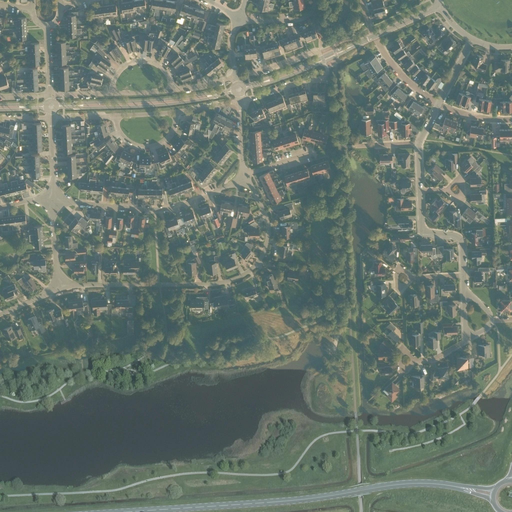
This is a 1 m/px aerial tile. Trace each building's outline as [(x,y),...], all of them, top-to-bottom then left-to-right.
[(138,13),(141,12),(138,0),(132,0),(133,1),(134,8),(138,8),(138,13)] [(383,1),(382,0),(374,0),(372,1),(373,4),(372,4),(374,10),(385,7),(383,1)] [(170,1),(168,14),(171,14),(172,9),(175,10),(177,1),(170,1)] [(129,17),(127,2),(121,3),(122,13),(127,12),(127,14),(126,14),(127,17),(129,17)] [(273,6),(259,3),(257,9),(267,11),(268,6),(269,7),(269,8),(273,8),(273,6)] [(184,18),(188,6),(183,4),(180,12),(183,13),(182,17),(181,17),(179,23),(182,24),(184,18)] [(190,18),(191,16),(194,8),(188,6),(184,18),(186,19),(187,17),(190,18)] [(100,22),(98,7),(92,8),(93,18),(98,17),(98,18),(97,18),(97,22),(100,22)] [(386,13),(385,7),(374,10),(375,16),(376,16),(376,19),(387,16),(386,13)] [(193,21),(195,22),(200,10),(194,8),(191,16),(195,17),(193,21)] [(200,10),(195,22),(198,23),(199,18),(203,20),(206,12),(200,10)] [(67,15),(67,21),(81,20),(81,18),(81,17),(76,18),(76,15),(78,15),(78,11),(71,12),(71,15),(67,15)] [(222,36),(224,30),(210,27),(210,29),(213,30),(215,31),(214,34),(222,36)] [(436,33),(431,27),(426,31),(424,31),(423,32),(423,34),(430,43),(435,39),(437,41),(444,34),(440,29),(436,33)] [(315,29),(309,31),(313,40),(318,38),(315,29)] [(307,42),(313,40),(309,31),(304,33),(307,42)] [(149,33),(149,39),(147,49),(153,50),(154,40),(154,36),(156,37),(156,36),(157,36),(157,34),(149,33)] [(127,51),(132,50),(130,40),(128,34),(125,35),(126,38),(124,38),(125,42),(127,51)] [(132,50),(137,49),(136,42),(139,41),(139,35),(132,36),(133,40),(130,40),(132,50)] [(168,42),(160,37),(157,43),(161,45),(157,51),(162,54),(168,42)] [(300,37),(294,39),(298,48),(303,46),(300,37)] [(394,45),(391,47),(395,53),(403,48),(405,47),(400,38),(393,42),(394,45)] [(446,44),(443,41),(438,47),(443,51),(445,48),(449,51),(456,43),(450,38),(446,44)] [(221,42),(208,39),(207,41),(212,42),(211,46),(220,48),(221,42)] [(292,50),(298,48),(294,39),(289,41),(292,50)] [(95,43),(101,50),(104,47),(97,41),(95,43)] [(117,45),(115,42),(114,43),(112,41),(109,43),(118,56),(123,53),(117,45)] [(292,50),(289,41),(283,43),(287,52),(292,50)] [(168,42),(162,54),(167,56),(170,50),(173,52),(177,47),(168,42)] [(114,59),(118,56),(109,43),(106,45),(108,47),(106,48),(108,51),(114,59)] [(279,45),(273,47),(276,56),(281,54),(279,45)] [(174,63),(181,57),(185,53),(184,52),(182,52),(177,47),(173,52),(176,54),(170,59),(174,63)] [(270,58),(276,56),(273,47),(267,48),(270,58)] [(422,47),(419,50),(425,55),(428,52),(422,47)] [(106,54),(99,48),(97,50),(103,57),(106,54)] [(270,58),(267,48),(262,50),(264,59),(270,58)] [(403,57),(405,60),(411,55),(409,51),(406,53),(403,48),(395,53),(400,60),(403,57)] [(183,62),(185,65),(191,62),(186,56),(186,55),(185,53),(181,57),(174,63),(177,67),(183,62)] [(476,54),(473,64),(477,66),(476,69),(484,72),(486,65),(482,63),(484,57),(476,54)] [(101,59),(99,61),(107,67),(110,63),(102,57),(99,55),(98,57),(101,59)] [(404,65),(409,70),(416,64),(413,61),(413,59),(414,58),(411,55),(405,60),(407,62),(404,65)] [(212,57),(211,57),(219,68),(224,64),(219,57),(216,60),(213,56),(212,57)] [(365,63),(364,62),(360,65),(365,71),(379,61),(375,56),(365,63)] [(215,72),(219,68),(211,57),(209,59),(212,63),(209,65),(215,72)] [(94,63),(90,68),(97,71),(98,67),(104,72),(107,67),(99,61),(94,58),(93,58),(92,61),(94,63)] [(501,70),(501,71),(509,71),(510,60),(501,59),(501,63),(495,62),(495,70),(501,70)] [(215,72),(209,65),(206,61),(204,63),(207,67),(204,69),(210,76),(215,72)] [(365,71),(369,77),(372,75),(372,74),(382,66),(379,61),(365,71)] [(193,69),(191,62),(185,65),(187,69),(180,71),(182,76),(191,73),(190,70),(193,69)] [(420,68),(416,64),(409,70),(415,76),(417,73),(420,75),(425,69),(422,66),(420,68)] [(95,74),(97,71),(90,68),(89,73),(88,73),(87,77),(91,79),(101,81),(102,76),(95,74)] [(385,72),(386,71),(384,69),(373,78),(379,85),(380,84),(381,83),(389,77),(385,72)] [(420,80),(426,85),(431,77),(427,74),(429,72),(425,69),(420,75),(422,77),(420,80)] [(191,73),(182,76),(184,81),(193,78),(196,76),(197,78),(201,78),(199,70),(194,72),(195,74),(192,75),(191,73)] [(396,82),(394,80),(392,81),(389,77),(381,83),(380,84),(385,91),(396,82)] [(441,81),(440,80),(437,78),(436,81),(431,77),(426,85),(432,89),(434,86),(437,88),(441,81)] [(399,86),(397,84),(390,92),(392,94),(391,95),(391,97),(394,100),(396,98),(403,91),(398,87),(399,86)] [(456,102),(462,104),(465,94),(459,92),(460,89),(457,88),(455,94),(458,95),(456,102)] [(305,90),(299,92),(302,101),(307,100),(305,90)] [(407,95),(403,91),(396,98),(401,102),(404,99),(406,101),(410,96),(408,94),(407,95)] [(466,91),(465,94),(462,104),(467,106),(470,99),(473,100),(475,94),(469,93),(469,92),(466,91)] [(296,103),(294,93),(288,95),(291,104),(296,103)] [(478,108),(484,109),(485,99),(479,98),(480,95),(476,95),(475,101),(479,102),(478,108)] [(283,97),(277,99),(281,108),(286,106),(283,97)] [(406,107),(413,112),(418,104),(414,101),(415,99),(412,97),(406,107)] [(485,99),(484,109),(490,110),(491,104),(494,104),(495,98),(492,97),(491,100),(485,99)] [(506,111),(506,101),(502,101),(502,98),(497,98),(497,104),(500,104),(500,111),(506,111)] [(277,99),(272,101),(276,110),(281,108),(277,99)] [(276,110),(272,101),(266,104),(270,112),(276,110)] [(423,107),(418,104),(413,112),(420,116),(421,116),(423,113),(427,107),(424,106),(423,107)] [(266,116),(262,108),(256,110),(260,119),(266,116)] [(255,121),(260,119),(256,110),(251,113),(255,121)] [(222,116),(217,113),(213,121),(216,122),(212,131),(214,132),(215,130),(216,128),(222,116)] [(215,130),(214,132),(216,133),(218,129),(221,130),(223,126),(224,126),(227,119),(222,116),(216,128),(215,130)] [(445,128),(448,129),(451,119),(445,117),(443,123),(440,122),(438,129),(443,131),(445,128)] [(405,121),(402,121),(402,122),(402,124),(402,135),(410,135),(409,129),(409,126),(409,124),(410,124),(410,122),(405,118),(405,121)] [(195,128),(199,129),(201,123),(198,123),(199,120),(192,119),(192,122),(186,120),(185,126),(195,128)] [(224,126),(223,126),(221,130),(223,132),(226,127),(229,129),(233,121),(227,119),(224,126)] [(457,121),(451,119),(448,129),(451,130),(450,133),(455,135),(458,129),(455,128),(457,121)] [(372,127),(372,124),(370,124),(370,120),(362,120),(362,124),(362,125),(362,127),(362,128),(363,134),(370,133),(370,127),(372,127)] [(389,130),(388,120),(376,120),(376,126),(378,126),(378,134),(386,134),(386,132),(389,132),(389,130)] [(96,125),(98,131),(107,128),(106,122),(96,125)] [(13,133),(14,126),(10,125),(9,128),(0,126),(0,133),(8,135),(9,132),(13,133)] [(302,139),(307,140),(312,126),(309,125),(308,129),(309,129),(309,130),(304,129),(302,139)] [(469,135),(475,136),(477,126),(471,125),(470,132),(467,131),(466,138),(469,138),(469,135)] [(195,128),(185,126),(184,131),(189,133),(189,136),(195,137),(196,132),(194,131),(195,128)] [(307,140),(313,142),(316,132),(312,131),(312,130),(313,130),(314,127),(312,126),(307,140)] [(477,126),(475,136),(479,137),(478,140),(485,141),(486,135),(482,134),(483,128),(477,126)] [(107,128),(98,131),(98,134),(95,135),(96,137),(99,136),(99,137),(109,134),(107,128)] [(313,142),(319,143),(323,129),(321,128),(320,132),(321,132),(320,133),(316,132),(313,142)] [(325,130),(323,129),(319,143),(325,145),(328,136),(323,134),(324,133),(325,133),(325,130)] [(506,139),(506,129),(500,129),(500,136),(496,136),(496,137),(496,142),(500,142),(500,139),(506,139)] [(291,130),(289,131),(293,145),(299,143),(296,133),(291,135),(291,133),(292,133),(291,130)] [(289,136),(284,137),(287,147),(293,145),(289,131),(286,131),(287,135),(288,134),(289,136)] [(281,148),(287,147),(284,137),(280,138),(280,137),(279,133),(277,134),(281,148)] [(281,148),(277,134),(275,135),(276,138),(277,138),(277,139),(273,141),(276,150),(281,148)] [(111,138),(106,142),(104,139),(95,146),(99,150),(105,146),(107,148),(115,142),(111,138)] [(187,146),(189,148),(189,147),(191,149),(194,145),(187,139),(185,141),(180,138),(177,142),(185,148),(187,146)] [(8,147),(11,142),(6,139),(4,142),(0,139),(0,147),(2,149),(4,145),(8,147)] [(115,142),(107,148),(109,151),(106,153),(108,155),(110,153),(118,147),(115,142)] [(185,148),(177,142),(173,146),(178,150),(176,152),(185,159),(188,155),(183,151),(185,148)] [(219,144),(218,146),(229,155),(233,150),(225,144),(222,148),(221,147),(222,146),(219,144)] [(225,160),(229,155),(218,146),(216,148),(219,150),(219,149),(220,150),(218,153),(225,160)] [(121,167),(121,166),(123,162),(128,153),(123,150),(120,155),(118,154),(114,160),(119,162),(118,164),(119,166),(121,167)] [(216,154),(217,154),(214,158),(221,165),(225,160),(218,153),(214,150),(213,151),(212,152),(215,154),(216,154)] [(171,163),(172,163),(173,165),(177,163),(175,161),(176,161),(173,155),(170,156),(168,151),(163,153),(167,162),(170,161),(171,163)] [(128,153),(123,162),(121,166),(123,167),(124,167),(125,165),(130,168),(133,162),(130,160),(133,155),(128,153)] [(164,164),(167,162),(163,153),(158,156),(160,161),(158,162),(160,168),(165,166),(164,164)] [(410,153),(398,154),(398,160),(402,160),(402,167),(410,166),(409,161),(410,161),(410,153)] [(455,162),(458,162),(457,153),(452,153),(452,159),(448,160),(448,158),(445,159),(445,158),(445,166),(448,166),(448,169),(455,169),(455,162)] [(392,154),(380,154),(380,165),(384,165),(384,162),(392,162),(392,167),(396,167),(396,158),(392,158),(392,154)] [(469,161),(462,167),(467,172),(471,167),(474,170),(479,165),(474,160),(475,160),(471,156),(468,160),(469,161)] [(142,167),(145,167),(145,157),(140,157),(139,163),(136,163),(136,169),(142,170),(142,167)] [(154,170),(154,163),(151,163),(151,157),(145,157),(145,167),(145,171),(150,171),(150,170),(154,170)] [(328,160),(322,162),(327,178),(329,178),(328,172),(327,173),(326,171),(331,170),(328,160)] [(204,162),(202,164),(214,174),(218,169),(210,163),(207,166),(206,165),(207,165),(204,162)] [(325,179),(327,178),(322,162),(316,164),(319,174),(324,172),(324,174),(323,174),(325,179)] [(210,178),(214,174),(202,164),(201,166),(203,168),(204,168),(205,168),(202,172),(210,178)] [(314,175),(318,174),(318,175),(317,176),(319,181),(321,180),(319,174),(316,164),(310,166),(311,167),(314,175)] [(430,174),(438,182),(443,176),(439,172),(442,169),(436,164),(431,169),(433,171),(430,174)] [(307,169),(301,171),(304,180),(309,179),(309,180),(308,181),(309,184),(316,182),(314,175),(311,167),(307,168),(307,169)] [(210,178),(202,172),(199,169),(197,171),(200,173),(200,172),(201,173),(198,177),(206,183),(210,178)] [(259,176),(262,182),(271,178),(269,173),(270,173),(271,174),(274,172),(273,170),(268,172),(259,176)] [(301,171),(296,173),(299,182),(303,181),(303,182),(304,186),(306,185),(304,180),(301,171)] [(296,173),(290,174),(294,189),(297,188),(296,185),(295,185),(294,183),(299,182),(296,173)] [(292,189),(294,189),(290,174),(284,176),(287,186),(292,184),(292,186),(291,186),(292,189)] [(479,178),(479,176),(476,176),(476,178),(470,178),(471,186),(481,185),(481,178),(479,178)] [(185,178),(184,178),(189,191),(194,189),(191,181),(188,182),(186,177),(185,178)] [(183,193),(189,191),(184,178),(182,179),(183,184),(180,185),(183,193)] [(262,182),(265,187),(278,181),(277,179),(274,180),(274,181),(273,182),(271,178),(262,182)] [(27,179),(25,181),(32,187),(35,185),(27,179)] [(17,180),(14,180),(17,194),(22,192),(20,184),(18,184),(17,180)] [(117,187),(118,182),(115,181),(115,186),(108,186),(107,191),(111,192),(110,194),(116,195),(117,187)] [(265,187),(267,193),(276,188),(274,184),(275,184),(276,185),(279,183),(278,181),(265,187)] [(400,181),(401,190),(402,194),(404,194),(405,192),(405,190),(407,190),(407,189),(411,189),(411,181),(404,182),(404,181),(400,181)] [(3,183),(4,188),(7,196),(12,195),(10,186),(8,187),(7,182),(3,183)] [(129,194),(132,194),(133,188),(126,187),(126,182),(124,182),(122,196),(129,196),(129,194)] [(177,195),(173,182),(172,183),(170,183),(172,188),(169,189),(172,197),(177,195)] [(175,182),(173,182),(177,195),(183,193),(180,185),(177,186),(175,182)] [(144,197),(144,184),(142,184),(142,189),(135,189),(135,194),(138,194),(138,197),(144,197)] [(159,184),(156,184),(156,197),(162,198),(162,194),(165,194),(164,188),(162,188),(162,189),(159,189),(159,184)] [(267,193),(270,198),(283,192),(282,190),(279,191),(279,192),(278,192),(276,188),(267,193)] [(484,194),(486,194),(486,190),(479,190),(479,194),(471,194),(471,202),(477,202),(478,204),(484,203),(484,194)] [(284,194),(283,192),(270,198),(272,204),(281,199),(279,195),(281,195),(284,194)] [(397,198),(397,205),(396,205),(395,206),(395,210),(397,211),(400,211),(401,209),(412,209),(412,201),(403,202),(403,198),(397,198)] [(436,214),(437,213),(438,212),(439,212),(444,206),(443,206),(446,203),(441,198),(438,201),(436,199),(432,204),(433,206),(436,209),(433,212),(436,214)] [(290,210),(293,208),(291,202),(284,204),(286,209),(279,211),(281,218),(291,215),(290,210)] [(204,207),(207,216),(210,215),(211,218),(214,218),(212,214),(209,205),(204,207)] [(205,217),(207,216),(204,207),(199,209),(202,218),(204,221),(206,220),(205,217)] [(468,207),(463,213),(468,217),(466,220),(470,223),(472,220),(471,219),(472,219),(474,215),(479,219),(480,218),(485,222),(486,221),(488,218),(483,215),(477,210),(475,213),(468,207)] [(193,211),(188,213),(191,222),(194,221),(195,224),(197,224),(196,220),(193,211)] [(455,221),(455,225),(460,225),(460,219),(457,219),(457,211),(449,211),(450,221),(455,221)] [(90,212),(90,219),(97,220),(96,225),(99,225),(99,230),(102,231),(102,226),(103,219),(100,218),(100,213),(90,212)] [(186,223),(182,224),(186,233),(189,232),(187,227),(190,226),(192,225),(191,222),(188,213),(183,215),(186,223)] [(432,218),(435,221),(440,215),(437,213),(436,214),(432,218)] [(126,227),(130,228),(133,228),(133,226),(134,217),(128,216),(127,222),(125,222),(125,226),(126,227)] [(83,228),(88,223),(81,217),(79,220),(76,218),(69,226),(76,232),(81,226),(83,228)] [(177,227),(179,232),(182,231),(183,234),(186,233),(182,224),(179,225),(176,217),(171,219),(175,228),(177,227)] [(412,221),(409,221),(408,217),(398,218),(399,224),(402,224),(402,229),(413,229),(412,221)] [(175,228),(171,219),(166,221),(169,228),(165,229),(168,236),(172,235),(171,233),(173,232),(172,229),(175,228)] [(244,232),(250,231),(250,236),(259,236),(259,230),(256,230),(256,225),(254,222),(248,225),(247,225),(242,229),(243,231),(244,232)] [(283,237),(290,237),(290,238),(293,238),(294,237),(294,236),(294,234),(293,233),(292,232),(290,232),(290,228),(297,228),(297,225),(297,222),(288,222),(288,226),(282,226),(282,230),(283,230),(283,237)] [(476,233),(471,233),(472,243),(477,243),(477,244),(476,244),(476,245),(483,244),(482,244),(481,239),(481,235),(483,235),(485,234),(485,229),(483,229),(476,229),(474,229),(474,231),(476,231),(476,233)] [(71,246),(72,249),(78,249),(77,242),(72,243),(72,236),(65,236),(66,246),(71,246)] [(247,242),(244,245),(247,248),(241,255),(247,260),(253,252),(250,250),(252,244),(247,242)] [(293,248),(293,243),(287,242),(287,246),(281,245),(280,255),(287,256),(288,249),(292,250),(293,248)] [(190,246),(194,253),(198,251),(194,243),(190,246)] [(382,255),(382,256),(385,258),(385,257),(390,261),(395,255),(393,253),(397,248),(392,244),(388,249),(386,248),(383,251),(383,252),(381,254),(382,255)] [(425,253),(426,252),(428,251),(428,254),(431,254),(431,258),(436,258),(436,248),(432,248),(432,245),(421,245),(421,252),(422,252),(423,253),(425,253)] [(446,253),(446,259),(454,259),(453,249),(446,249),(444,249),(444,246),(440,246),(440,251),(440,254),(444,253),(446,253)] [(407,251),(407,261),(414,261),(414,254),(417,254),(416,248),(413,248),(413,251),(407,251)] [(480,251),(472,252),(472,256),(473,256),(473,263),(480,263),(480,259),(481,258),(481,254),(491,254),(491,248),(480,248),(480,251)] [(370,249),(368,251),(375,258),(377,256),(370,249)] [(235,261),(238,260),(235,252),(232,254),(232,256),(230,257),(232,261),(225,264),(228,270),(234,268),(237,267),(235,261)] [(216,263),(220,262),(218,255),(214,256),(215,260),(209,261),(210,263),(208,263),(209,274),(217,273),(216,263)] [(39,268),(39,270),(46,269),(45,259),(38,260),(37,256),(29,256),(30,263),(34,263),(35,268),(39,268)] [(195,264),(197,263),(200,262),(197,256),(194,258),(195,258),(191,260),(191,262),(188,263),(188,274),(196,273),(195,264)] [(116,274),(116,268),(120,268),(120,261),(117,261),(110,261),(110,267),(106,267),(106,274),(116,274)] [(139,261),(138,262),(132,262),(132,266),(123,266),(123,274),(134,273),(134,270),(139,270),(139,261)] [(84,270),(86,270),(86,262),(79,262),(79,266),(74,266),(74,272),(76,272),(76,274),(77,275),(80,275),(81,274),(81,272),(84,272),(84,270)] [(375,274),(375,275),(381,274),(381,275),(385,275),(385,268),(382,268),(381,262),(375,262),(375,268),(375,269),(371,269),(371,270),(370,270),(371,273),(371,274),(375,274)] [(483,274),(482,274),(482,271),(489,271),(489,267),(478,267),(478,268),(479,271),(475,271),(475,282),(482,282),(482,279),(483,279),(483,274)] [(297,280),(299,271),(292,269),(291,273),(288,272),(287,280),(293,281),(293,279),(297,280)] [(273,287),(274,290),(281,288),(278,278),(274,279),(272,274),(265,276),(269,288),(273,287)] [(26,288),(27,287),(30,291),(37,286),(34,283),(35,282),(31,277),(27,281),(23,276),(18,280),(24,288),(26,288)] [(385,289),(386,289),(386,284),(381,284),(380,280),(371,281),(371,285),(377,285),(377,296),(386,295),(385,289)] [(7,287),(7,288),(3,289),(3,290),(4,293),(3,293),(7,301),(16,297),(13,291),(17,290),(14,284),(7,287)] [(455,284),(445,285),(445,289),(441,289),(442,295),(447,295),(447,292),(455,291),(455,284)] [(439,301),(439,294),(435,294),(434,285),(427,286),(425,286),(425,290),(427,290),(427,301),(430,301),(439,301)] [(255,296),(256,301),(263,299),(260,292),(256,293),(255,288),(244,291),(247,299),(255,296)] [(410,295),(409,295),(409,300),(410,300),(410,305),(419,304),(419,298),(417,298),(417,294),(410,294),(410,295)] [(229,307),(235,306),(234,299),(228,300),(227,295),(214,297),(215,302),(214,302),(215,309),(229,306),(229,307)] [(208,308),(208,297),(199,297),(199,301),(191,301),(191,309),(203,309),(208,308)] [(124,299),(124,300),(116,301),(116,310),(118,310),(119,311),(122,311),(123,310),(126,310),(126,315),(132,314),(132,307),(128,307),(128,299),(124,299)] [(388,308),(387,309),(391,314),(399,306),(394,301),(392,304),(388,299),(383,303),(388,308)] [(498,310),(507,310),(507,309),(511,309),(511,307),(511,299),(506,300),(501,300),(501,301),(497,301),(498,310)] [(107,313),(112,313),(111,305),(107,305),(106,300),(93,301),(93,310),(94,310),(94,314),(100,314),(99,309),(107,309),(107,313)] [(84,314),(89,314),(87,304),(83,305),(82,301),(69,303),(70,311),(71,316),(76,315),(76,311),(83,310),(84,314)] [(54,308),(46,311),(50,321),(51,320),(52,324),(56,322),(55,318),(57,318),(58,319),(64,317),(61,310),(55,312),(54,308)] [(41,320),(37,322),(35,316),(28,319),(29,323),(27,324),(30,330),(37,327),(39,333),(45,330),(41,320)] [(387,336),(395,343),(400,337),(393,331),(396,328),(390,323),(385,328),(390,332),(387,336)] [(457,326),(453,326),(453,323),(448,323),(442,323),(442,328),(443,328),(443,333),(447,333),(447,334),(457,333),(457,326)] [(23,337),(20,328),(15,330),(15,331),(13,332),(11,326),(3,329),(8,339),(15,336),(15,335),(16,334),(18,339),(23,337)] [(435,337),(428,337),(429,341),(429,347),(437,347),(437,338),(440,338),(440,332),(434,332),(435,337)] [(409,335),(409,339),(410,341),(412,341),(412,345),(420,344),(419,334),(415,334),(415,333),(413,333),(413,334),(412,334),(412,335),(409,335)] [(391,345),(384,340),(382,343),(384,344),(383,346),(383,350),(379,350),(379,358),(380,358),(380,359),(383,359),(383,358),(391,358),(390,355),(391,355),(391,353),(390,353),(390,350),(388,350),(388,348),(391,345)] [(478,345),(479,354),(484,354),(484,357),(490,356),(489,344),(478,345)] [(457,358),(457,368),(468,367),(468,366),(474,366),(474,358),(470,358),(468,358),(468,357),(457,358)] [(384,363),(377,363),(377,368),(382,368),(382,374),(392,374),(392,366),(384,366),(384,363)] [(431,371),(431,380),(436,380),(435,377),(438,377),(438,378),(448,378),(448,371),(449,371),(448,367),(444,367),(445,368),(438,368),(438,372),(435,372),(435,371),(431,371)] [(411,376),(411,386),(424,385),(423,382),(427,382),(426,375),(422,375),(422,376),(411,376)] [(389,396),(389,397),(390,398),(391,399),(392,399),(394,399),(395,398),(395,397),(396,396),(395,394),(395,393),(399,389),(392,382),(385,388),(390,393),(389,394),(389,396)]
